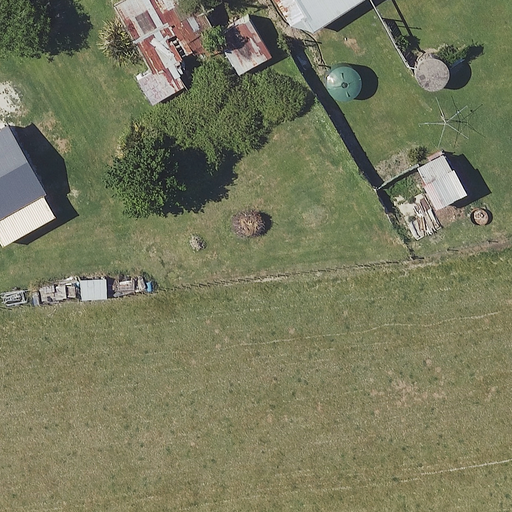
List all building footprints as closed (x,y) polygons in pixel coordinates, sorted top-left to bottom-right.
[(150,101),(189,79),(178,59),(208,43),(183,0),(108,0),(145,67),(135,72),(150,101)] [(277,0),(278,3),(279,7),(281,10),(283,13),(285,16),(288,19),(291,21),(294,23),(297,25),(301,26),(304,26),(346,0),(427,0),(430,5),(437,0),(277,0)] [(258,17),(217,40),(236,73),(277,50),(258,17)] [(0,212),(42,189),(5,121),(0,123),(0,212)] [(463,191),(443,150),(413,164),(433,205),(463,191)]
